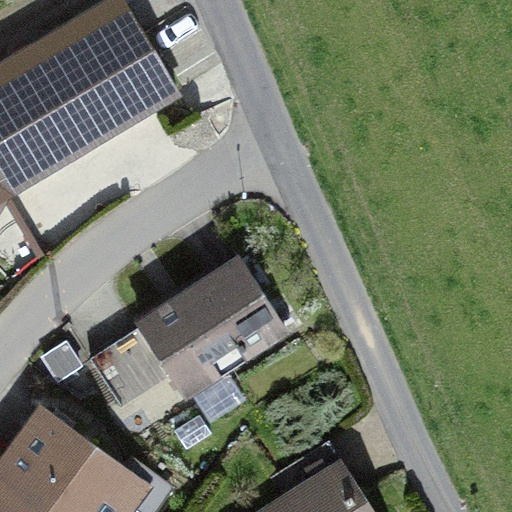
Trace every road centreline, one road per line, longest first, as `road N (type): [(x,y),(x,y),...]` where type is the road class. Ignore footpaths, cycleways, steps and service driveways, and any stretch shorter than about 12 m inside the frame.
road 1 (residential): [(266,132),(383,398),(451,511)]
road 2 (residential): [(0,346),(51,288),(106,243),(266,132)]
road 3 (residential): [(216,0),(266,132)]
